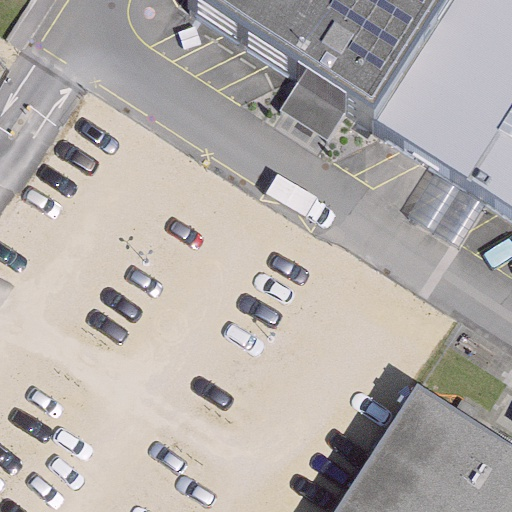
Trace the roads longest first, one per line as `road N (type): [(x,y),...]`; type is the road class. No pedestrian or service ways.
road 1 (unknown): [(121,22),(0,183)]
road 2 (unknown): [(397,0),(314,146)]
